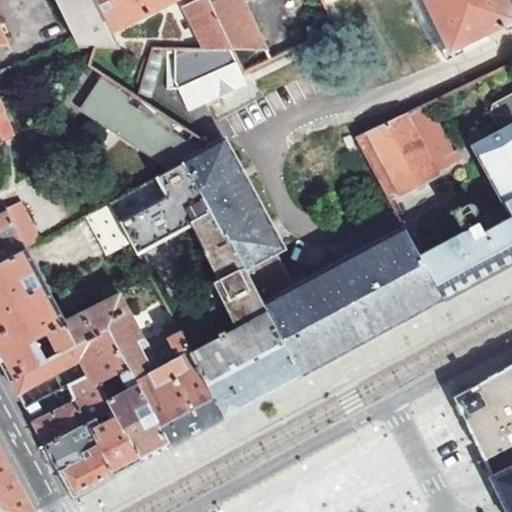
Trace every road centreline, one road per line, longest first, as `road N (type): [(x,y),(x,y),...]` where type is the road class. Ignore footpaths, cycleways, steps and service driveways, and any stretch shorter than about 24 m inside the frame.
road 1 (residential): [(188,511),(390,404)]
road 2 (residential): [(390,404),(511,337)]
road 3 (residential): [(446,511),(390,404)]
